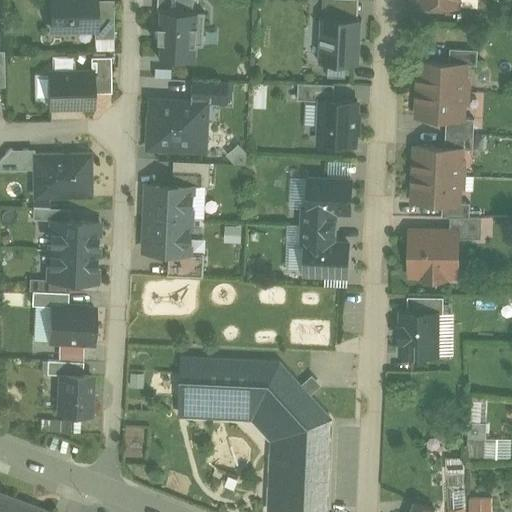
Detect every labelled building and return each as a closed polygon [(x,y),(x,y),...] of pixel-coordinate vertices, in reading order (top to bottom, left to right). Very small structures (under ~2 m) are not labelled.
[(95,0),(51,0),(52,29),(95,29),(96,29),(96,21),(95,2),(95,0)] [(421,0),(421,6),(478,8),(478,0),(421,0)] [(113,20),(113,2),(95,2),(96,21),(113,20)] [(205,13),(160,11),(160,27),(157,27),(156,43),(159,43),(158,59),(196,61),(197,46),(204,47),(205,13)] [(361,20),(321,18),(319,63),(359,65),(361,20)] [(113,20),(96,21),(96,29),(95,29),(95,39),(114,38),(114,20),(113,20)] [(478,51),(450,49),(449,63),(466,64),(466,65),(477,66),(478,51)] [(111,57),(91,57),(91,72),(92,72),(93,93),(111,93),(111,57)] [(449,63),(420,62),(418,90),(464,92),(466,65),(466,64),(449,63)] [(91,72),(49,73),(50,108),(93,107),(93,93),(92,72),(91,72)] [(464,92),(418,90),(417,118),(446,119),(463,120),(463,119),(464,92)] [(318,129),(318,100),(307,100),(307,128),(318,129)] [(207,103),(151,101),(149,149),(196,151),(197,125),(206,125),(207,103)] [(357,102),(321,101),(319,145),(355,146),(357,102)] [(463,119),(463,120),(446,119),(445,134),(473,135),(474,120),(463,119)] [(473,135),(445,134),(445,148),(461,149),(461,150),(473,151),(473,135)] [(445,148),(415,147),(414,175),(460,177),(461,150),(461,149),(445,148)] [(10,150),(0,160),(0,170),(13,170),(13,150),(10,150)] [(35,150),(13,150),(13,170),(35,170),(35,156),(35,150)] [(90,155),(35,156),(35,170),(35,187),(49,187),(49,197),(91,196),(90,155)] [(176,161),(176,179),(211,180),(211,162),(176,161)] [(460,177),(414,175),(413,203),(442,204),(458,205),(458,204),(460,177)] [(351,181),(309,179),(307,210),(303,209),(302,227),(335,228),(336,212),(350,213),(351,181)] [(193,187),(147,185),(146,219),(192,221),(193,187)] [(458,204),(458,205),(442,204),(442,217),(450,218),(469,218),(470,204),(458,204)] [(49,209),(34,209),(33,220),(48,221),(49,209)] [(69,210),(49,209),(48,221),(53,221),(69,222),(69,210)] [(469,218),(450,218),(449,234),(458,234),(458,240),(481,240),(481,218),(469,218)] [(192,221),(146,219),(144,253),(190,255),(190,251),(191,251),(192,221)] [(69,222),(53,221),(51,251),(98,254),(99,224),(69,222)] [(335,228),(302,227),(301,244),(306,244),(304,275),(347,277),(349,245),(334,244),(335,228)] [(434,231),(429,237),(425,234),(410,233),(410,269),(424,269),(424,279),(443,280),(443,269),(458,269),(458,240),(458,234),(449,234),(443,234),(443,231),(434,231)] [(98,254),(51,251),(50,281),(96,283),(98,254)] [(68,283),(31,281),(30,292),(33,293),(68,294),(68,283)] [(68,294),(33,293),(33,306),(52,307),(67,308),(68,294)] [(441,314),(441,300),(408,300),(408,314),(437,314),(441,314)] [(67,308),(52,307),(51,346),(60,346),(83,347),(94,348),(95,309),(67,308)] [(408,314),(401,314),(401,328),(400,328),(400,342),(401,342),(401,356),(437,356),(437,314),(408,314)] [(60,346),(60,361),(83,362),(83,347),(60,346)] [(326,511),(331,421),(279,364),(182,359),(180,415),(253,419),(273,441),(270,511),(326,511)] [(83,364),(48,363),(48,376),(62,376),(82,377),(83,364)] [(82,377),(62,376),(60,414),(90,415),(92,378),(82,377)] [(78,434),(79,421),(44,417),(42,430),(78,434)] [(487,424),(471,425),(471,441),(487,440),(487,424)] [(448,459),(449,487),(465,486),(464,458),(448,459)] [(49,511),(0,493),(0,511),(49,511)] [(491,511),(491,500),(472,500),(471,511),(491,511)] [(434,511),(435,511),(415,503),(411,511),(434,511)]
